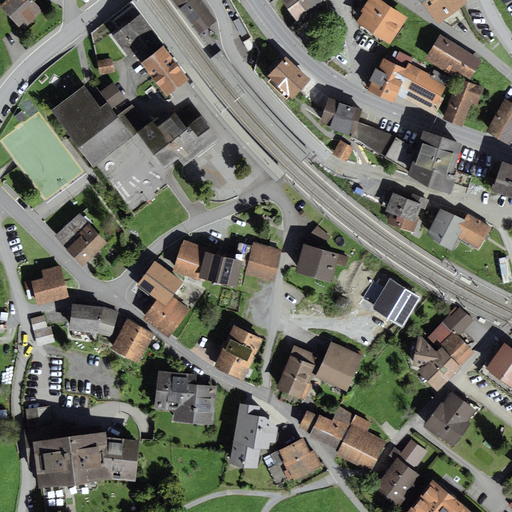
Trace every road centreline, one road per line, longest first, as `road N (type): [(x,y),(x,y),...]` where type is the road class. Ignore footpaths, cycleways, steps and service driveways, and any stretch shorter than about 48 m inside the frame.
road 1 (residential): [(270,399),(265,363),(289,233),(276,195),(177,231),(105,296)]
road 2 (residential): [(213,0),(235,59),(325,155),(497,212)]
road 3 (residential): [(0,238),(25,328),(15,407),(26,466),(20,511)]
road 4 (track): [(444,391),(370,474),(346,473),(277,495)]
road 5 (residential): [(270,399),(195,361),(105,296)]
road 6 (tertiary): [(511,150),(352,90)]
road 7 (residential): [(113,0),(30,64),(0,103)]
road 8 (residential): [(369,511),(270,399)]
road 9 (residential): [(105,296),(0,194)]
road 10 (tertiary): [(352,90),(284,39),(255,0)]
